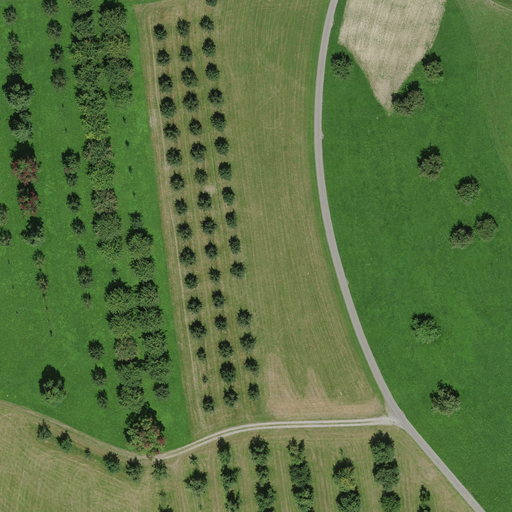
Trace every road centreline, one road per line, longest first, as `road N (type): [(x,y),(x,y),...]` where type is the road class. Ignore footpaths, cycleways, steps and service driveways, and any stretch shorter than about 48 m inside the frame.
road 1 (track): [(480,511),(400,419),(338,264),(320,161),(318,90),(336,0)]
road 2 (track): [(0,403),(138,456),(172,455),(241,428),(400,419)]
